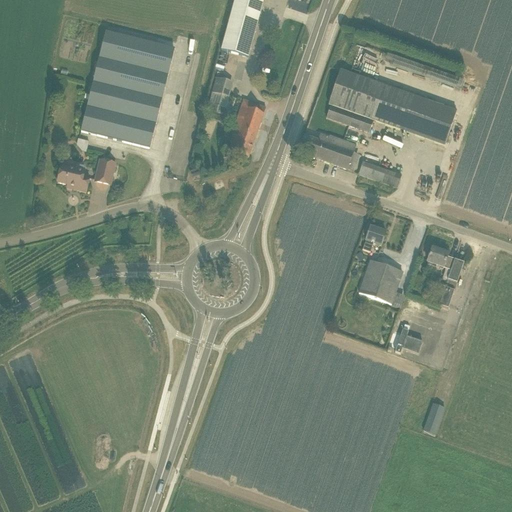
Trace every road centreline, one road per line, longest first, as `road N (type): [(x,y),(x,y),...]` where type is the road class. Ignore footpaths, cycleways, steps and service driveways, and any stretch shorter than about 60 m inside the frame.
road 1 (unclassified): [(511,245),(274,158)]
road 2 (unclassified): [(203,250),(165,211),(141,205),(0,244)]
road 3 (secondary): [(329,0),(274,158)]
road 4 (secondary): [(174,432),(219,315)]
road 5 (secondary): [(202,310),(174,432)]
